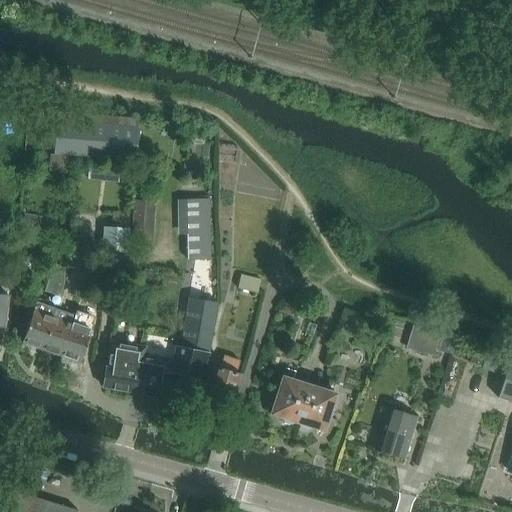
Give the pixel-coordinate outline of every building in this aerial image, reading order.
[(51,154),(135,161),(138,120),(55,113),(51,154)] [(0,176),(22,179),(23,159),(0,158),(0,176)] [(62,173),(64,162),(48,160),(47,171),(62,173)] [(135,195),(155,196),(157,168),(136,167),(135,195)] [(188,260),(211,259),(208,200),(186,201),(188,260)] [(132,242),(153,243),(155,203),(134,202),(132,242)] [(129,265),(131,233),(108,232),(104,264),(129,265)] [(63,285),(63,269),(52,266),(44,293),(59,297),(63,285)] [(257,293),(261,280),(240,275),(237,289),(257,293)] [(0,327),(5,328),(8,297),(0,295),(0,327)] [(209,354),(217,304),(204,301),(190,299),(182,348),(177,347),(169,393),(193,397),(209,354)] [(42,349),(55,310),(37,304),(34,312),(33,312),(22,343),(42,349)] [(61,356),(74,317),(55,310),(42,349),(61,356)] [(81,363),(91,332),(94,323),(74,317),(61,356),(81,363)] [(425,365),(432,346),(441,349),(445,336),(423,329),(420,336),(415,334),(406,358),(425,365)] [(132,393),(141,347),(111,342),(104,389),(132,393)] [(165,398),(171,362),(144,357),(146,348),(141,347),(132,393),(165,398)] [(230,406),(240,374),(236,373),(240,362),(223,357),(220,368),(215,367),(205,398),(209,399),(230,406)] [(497,398),(511,402),(511,359),(510,359),(497,398)] [(298,423),(310,386),(294,381),(296,373),(286,369),(271,415),(282,418),(285,423),(291,425),(296,423),(298,423)] [(324,432),(339,386),(329,383),(326,391),(310,386),(298,423),(300,424),(302,428),(309,430),(313,428),(324,432)] [(374,449),(404,459),(416,417),(386,408),(374,449)] [(77,511),(15,491),(8,511),(77,511)]
